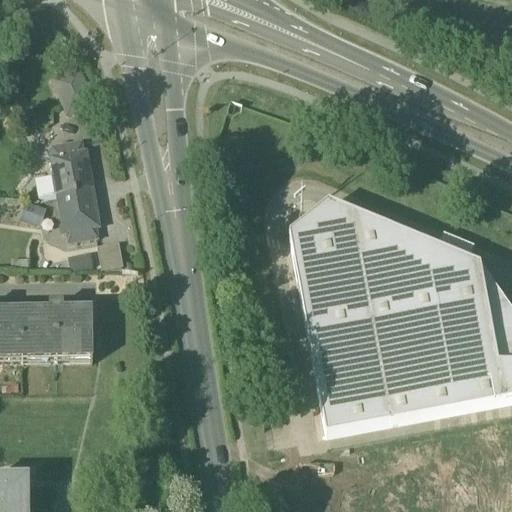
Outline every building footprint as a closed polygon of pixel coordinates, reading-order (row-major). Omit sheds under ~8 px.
[(77,75),(53,85),(67,118),(91,107),(77,75)] [(32,127),(53,128),(53,116),(33,116),(32,127)] [(53,181),(56,201),(92,195),(86,157),(82,158),(81,147),(50,153),(52,163),(50,163),(53,181)] [(53,181),(35,185),(38,204),(56,201),(53,181)] [(99,233),(92,195),(56,201),(62,239),(66,238),(67,248),(97,243),(95,233),(99,233)] [(46,213),(25,205),(18,223),(39,231),(46,213)] [(325,441),(511,407),(511,371),(497,371),(479,273),(467,268),(436,255),(327,209),(288,241),(325,441)] [(442,240),(436,255),(467,268),(473,253),(442,240)] [(118,249),(96,252),(100,275),(122,272),(118,249)] [(68,262),(71,276),(92,272),(89,259),(68,262)] [(10,271),(27,273),(27,262),(10,262),(10,271)] [(511,319),(479,273),(497,371),(511,371),(511,319)] [(0,364),(92,363),(91,319),(61,319),(61,313),(49,313),(49,319),(0,319),(0,364)] [(0,511),(26,511),(27,489),(0,489),(0,511)]
